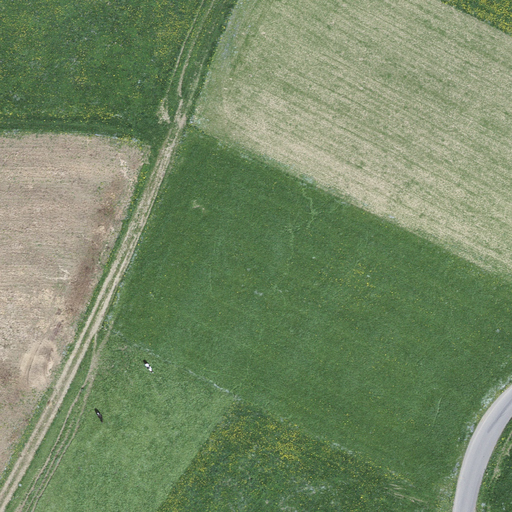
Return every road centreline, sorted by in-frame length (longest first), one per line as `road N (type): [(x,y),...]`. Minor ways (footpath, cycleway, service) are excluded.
road 1 (track): [(161,143),(90,331),(0,510)]
road 2 (unclassified): [(511,395),(478,443),(464,511)]
